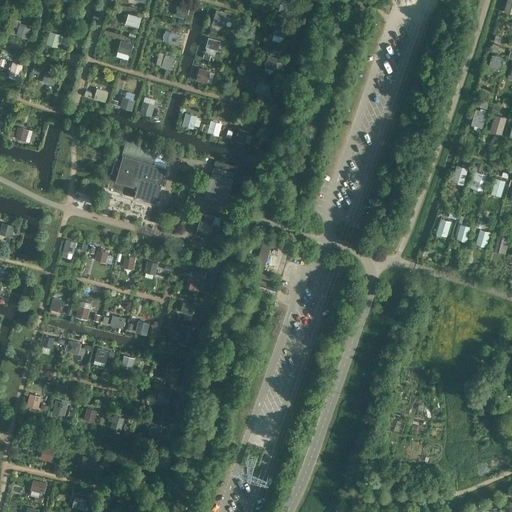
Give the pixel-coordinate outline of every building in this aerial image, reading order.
[(190,2),(182,0),(179,0),(176,11),(187,14),(190,2)] [(123,20),(138,25),(142,12),(127,7),(123,20)] [(224,26),(228,12),(217,9),(213,23),(224,26)] [(14,25),(17,15),(6,12),(2,22),(14,25)] [(30,37),(32,24),(20,22),(18,35),(30,37)] [(215,35),(218,25),(207,22),(204,32),(215,35)] [(166,29),(163,39),(179,44),(183,34),(166,29)] [(47,43),(58,47),(62,33),(51,30),(47,43)] [(219,55),(222,40),(209,37),(205,51),(219,55)] [(117,55),(129,59),(135,43),(122,39),(117,55)] [(164,62),(167,51),(155,48),(152,58),(164,62)] [(267,63),(270,53),(259,49),(256,60),(267,63)] [(504,55),(492,52),(488,66),(500,69),(504,55)] [(13,61),(9,77),(19,80),(24,64),(13,61)] [(56,68),(41,64),(37,79),(52,83),(56,68)] [(196,79),(212,83),(215,71),(200,67),(196,79)] [(106,88),(93,84),(89,96),(102,100),(106,88)] [(134,109),(136,99),(124,96),(121,106),(134,109)] [(146,113),(149,102),(137,99),(134,109),(146,113)] [(483,127),(490,103),(483,101),(480,110),(476,108),(472,124),(483,127)] [(196,125),(199,115),(188,111),(184,122),(196,125)] [(508,120),(496,117),(492,130),(504,134),(508,120)] [(211,119),(208,133),(223,135),(225,122),(211,119)] [(238,136),(241,125),(230,122),(226,132),(238,136)] [(15,137),(30,142),(34,130),(19,125),(15,137)] [(164,174),(166,168),(152,164),(156,149),(126,141),(120,160),(115,159),(109,180),(105,179),(103,186),(107,187),(107,188),(134,196),(135,196),(136,192),(142,194),(141,196),(155,200),(159,186),(161,187),(165,174),(164,174)] [(464,166),(455,164),(453,180),(462,181),(464,166)] [(229,191),(234,173),(214,167),(206,197),(219,201),(222,189),(229,191)] [(470,189),(483,192),(487,173),(475,170),(470,189)] [(501,193),(505,181),(495,177),(491,189),(501,193)] [(225,203),(228,192),(229,191),(222,189),(219,201),(225,203)] [(216,234),(220,223),(221,219),(221,218),(209,214),(209,215),(203,213),(197,233),(202,235),(200,242),(213,246),(217,234),(216,234)] [(450,218),(440,217),(437,232),(448,233),(450,218)] [(15,224),(2,221),(0,232),(0,233),(13,236),(15,224)] [(468,241),(472,226),(462,223),(457,238),(468,241)] [(489,228),(479,227),(477,243),(488,245),(489,228)] [(497,234),(495,250),(507,252),(510,236),(497,234)] [(73,250),(76,240),(65,236),(62,247),(73,250)] [(254,256),(271,261),(276,245),(260,239),(254,256)] [(113,255),(110,255),(110,248),(96,248),(97,266),(104,265),(104,262),(113,262),(113,255)] [(131,264),(134,254),(123,251),(120,261),(131,264)] [(148,259),(146,271),(157,273),(159,261),(148,259)] [(275,298),(281,277),(258,271),(252,292),(275,298)] [(196,286),(199,276),(188,272),(184,283),(196,286)] [(86,310),(89,300),(78,296),(75,307),(86,310)] [(62,311),(64,299),(53,297),(51,309),(62,311)] [(181,300),(178,317),(193,320),(196,302),(181,300)] [(124,328),(127,317),(113,314),(111,324),(124,328)] [(140,329),(143,319),(132,316),(129,326),(140,329)] [(182,332),(185,321),(173,318),(170,328),(182,332)] [(54,338),(43,335),(41,346),(52,349),(54,338)] [(66,350),(79,354),(83,342),(70,339),(66,350)] [(101,360),(104,350),(93,346),(90,357),(101,360)] [(132,368),(135,357),(125,354),(122,366),(132,368)] [(167,389),(154,386),(151,396),(164,400),(167,389)] [(31,392),(27,405),(39,408),(42,395),(31,392)] [(63,400),(51,397),(48,407),(60,411),(63,400)] [(88,406),(84,418),(95,422),(99,410),(88,406)] [(117,414),(104,410),(102,421),(114,424),(117,414)] [(148,435),(160,438),(163,427),(151,424),(148,435)] [(50,444),(38,440),(35,451),(48,454),(50,444)] [(81,466),(95,469),(98,457),(84,454),(81,466)] [(41,478),(29,475),(26,485),(39,489),(41,478)] [(85,509),(87,497),(74,495),(73,507),(85,509)]
